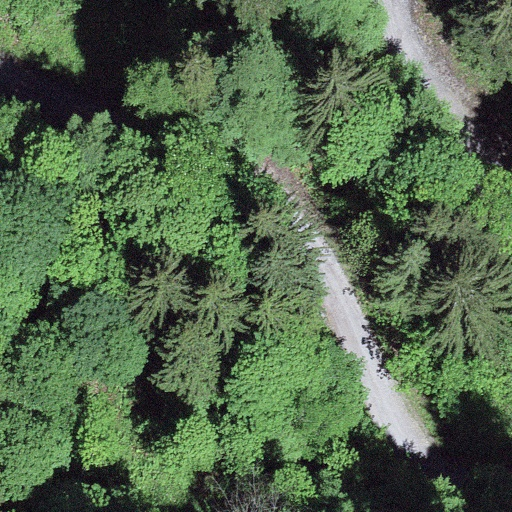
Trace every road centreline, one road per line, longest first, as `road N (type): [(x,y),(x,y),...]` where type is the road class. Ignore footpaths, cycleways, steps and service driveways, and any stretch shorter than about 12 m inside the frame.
road 1 (track): [(511,498),(478,498),(434,474),(403,430),(344,279),(302,216),(224,160),(0,59)]
road 2 (track): [(410,0),(511,205)]
